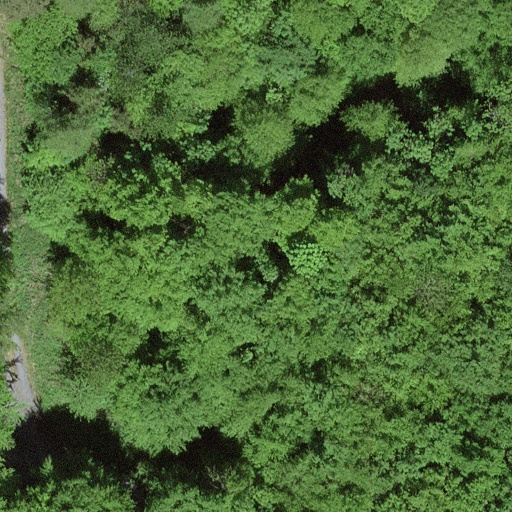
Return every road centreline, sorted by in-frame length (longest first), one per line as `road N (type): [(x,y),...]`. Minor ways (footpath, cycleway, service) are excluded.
road 1 (track): [(27,473),(0,244)]
road 2 (track): [(137,511),(76,476),(27,473)]
